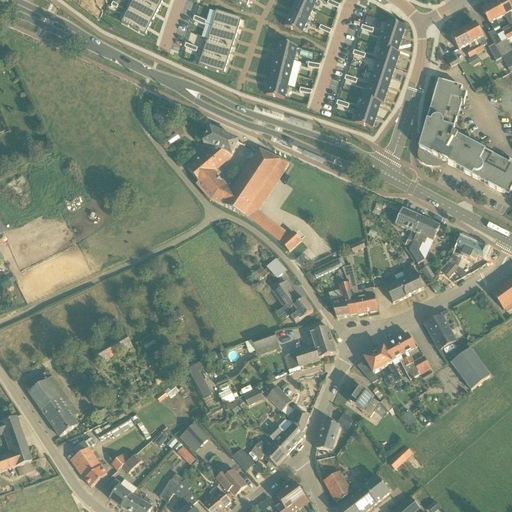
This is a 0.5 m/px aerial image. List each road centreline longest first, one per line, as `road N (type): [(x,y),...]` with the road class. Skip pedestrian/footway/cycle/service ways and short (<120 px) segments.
road 1 (secondary): [(383,172),(346,146),(150,74)]
road 2 (secondary): [(150,74),(244,124),(383,172)]
road 3 (residential): [(0,323),(216,217)]
road 4 (residential): [(511,247),(500,270),(349,348)]
road 5 (residential): [(349,348),(287,259),(249,226),(216,217)]
road 6 (residential): [(99,511),(0,370)]
road 7 (residential): [(216,217),(138,118),(150,74)]
road 8 (residential): [(383,172),(421,68),(422,23)]
road 9 (secondary): [(511,241),(383,172)]
road 10 (secondary): [(0,8),(116,55)]
